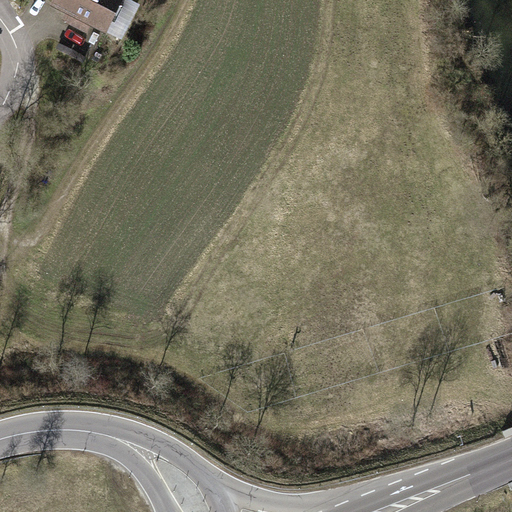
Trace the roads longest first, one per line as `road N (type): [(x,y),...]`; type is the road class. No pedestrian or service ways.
road 1 (tertiary): [(183,480),(170,462),(116,439),(65,428),(0,438)]
road 2 (tertiary): [(333,511),(272,506),(183,480)]
road 3 (primary): [(511,456),(384,511)]
